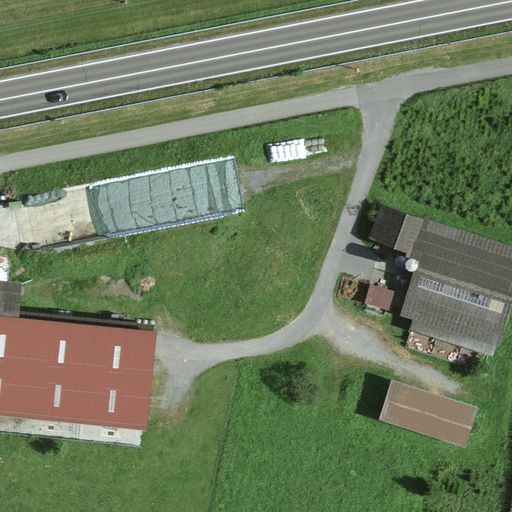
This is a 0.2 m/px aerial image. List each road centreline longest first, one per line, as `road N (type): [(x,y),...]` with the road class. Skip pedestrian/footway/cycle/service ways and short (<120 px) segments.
road 1 (trunk): [(511,0),(0,99)]
road 2 (unclassified): [(0,164),(511,67)]
